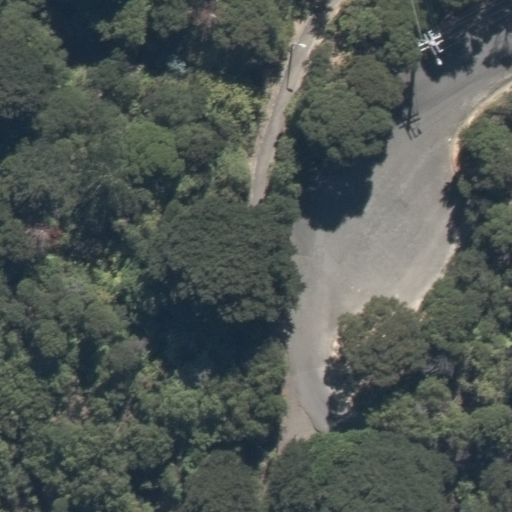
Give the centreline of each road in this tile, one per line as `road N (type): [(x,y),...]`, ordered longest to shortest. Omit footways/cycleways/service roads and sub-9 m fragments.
road 1 (residential): [(511,46),(420,111),(285,305),(301,394),(339,447),(511,463)]
road 2 (unknown): [(388,154),(408,284),(479,374)]
